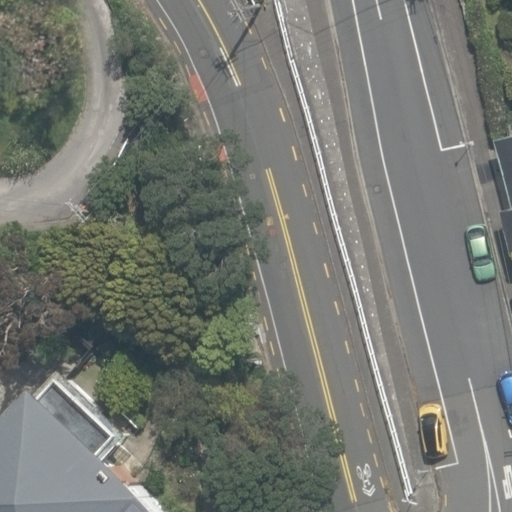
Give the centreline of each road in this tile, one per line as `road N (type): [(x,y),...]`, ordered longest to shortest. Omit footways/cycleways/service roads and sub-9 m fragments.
road 1 (residential): [(200,0),(254,115),(363,511)]
road 2 (residential): [(387,0),(480,452),(475,511)]
road 3 (residential): [(88,0),(106,53),(103,138),(71,185),(34,204),(0,199)]
